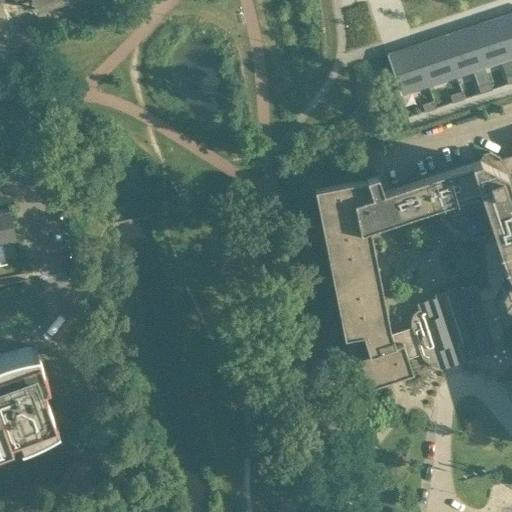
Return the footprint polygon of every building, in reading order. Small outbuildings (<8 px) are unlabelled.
[(29,0),(32,8),(59,0),(29,0)] [(511,56),(511,12),(499,17),(511,56)] [(484,67),(511,57),(511,56),(499,17),(471,26),(484,67)] [(456,76),(484,67),(471,26),(443,36),(456,76)] [(428,85),(456,76),(443,36),(415,45),(428,85)] [(415,45),(386,54),(400,95),(428,85),(415,45)] [(490,83),(478,87),(481,95),(492,91),(490,83)] [(462,93),(450,96),(453,104),(464,100),(462,93)] [(434,102),(422,106),(425,113),(436,110),(434,102)] [(511,160),(502,163),(500,156),(490,152),(483,154),(480,160),(383,192),(378,176),(366,180),(367,181),(354,183),(354,182),(315,190),(345,339),(347,339),(349,345),(346,346),(352,362),(353,361),(358,377),(365,374),(370,388),(408,376),(414,374),(412,367),(409,358),(421,354),(422,356),(424,359),(426,361),(428,363),(431,364),(433,364),(436,364),(439,364),(440,367),(496,348),(495,345),(498,344),(500,342),(502,340),(503,338),(504,335),(504,332),(504,329),(503,327),(511,323),(511,160)] [(0,262),(0,261),(0,240),(13,237),(14,239),(15,239),(8,207),(7,208),(7,209),(0,210),(0,262)] [(0,437),(8,435),(7,432),(18,429),(52,416),(42,390),(39,382),(46,379),(34,346),(36,346),(40,345),(25,273),(0,277),(0,437)]
